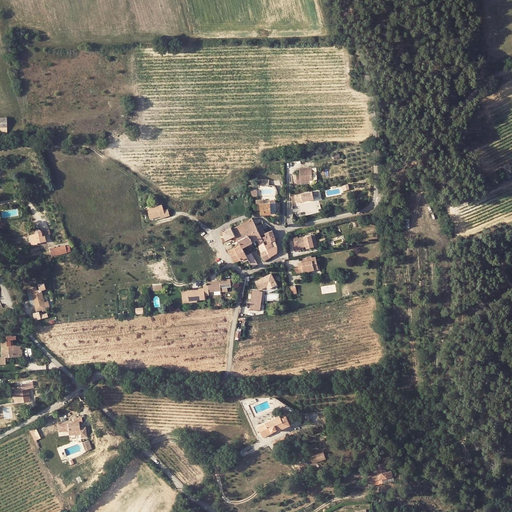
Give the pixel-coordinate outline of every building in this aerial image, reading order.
[(300,176),(296,176),(297,183),(301,183),(300,182),(300,180),(309,180),(313,180),(312,167),(300,168),(300,176)] [(301,194),(294,195),(296,202),(303,201),(314,199),(312,191),(301,194)] [(260,208),(260,214),(276,213),(275,202),(275,200),(270,200),(270,202),(263,202),(263,199),(256,200),(256,208),(260,208)] [(148,207),(150,218),(160,216),(161,219),(170,217),(169,210),(164,211),(163,205),(148,207)] [(235,235),(245,230),(254,224),(251,218),(232,228),(233,230),(235,235)] [(247,234),(257,229),(255,227),(254,224),(245,230),(247,234)] [(257,229),(262,240),(264,244),(268,243),(265,231),(262,229),(259,225),(255,227),(257,229)] [(44,235),(41,235),(41,233),(41,231),(40,231),(40,230),(39,229),(38,228),(37,228),(36,228),(35,229),(34,230),(33,231),(33,232),(34,234),(29,234),(31,244),(36,244),(36,242),(45,241),(44,235)] [(237,239),(239,242),(240,244),(241,247),(256,239),(258,242),(262,240),(257,229),(247,234),(245,230),(235,235),(237,239)] [(275,239),(275,238),(271,229),(265,231),(268,243),(275,239)] [(299,246),(306,245),(306,246),(313,245),(315,243),(314,238),(315,238),(314,232),(297,236),(297,234),(293,235),(294,243),(293,243),(294,249),(300,249),(299,246)] [(268,243),(264,244),(266,249),(270,256),(277,252),(278,248),(277,244),(275,241),(275,239),(268,243)] [(259,253),(266,249),(264,244),(262,240),(258,242),(257,247),(259,253)] [(245,255),(241,247),(240,244),(228,250),(234,262),(240,260),(246,256),(245,255)] [(53,246),(48,247),(50,255),(65,252),(65,251),(64,245),(53,247),(53,246)] [(259,253),(263,261),(270,257),(270,256),(266,249),(259,253)] [(245,255),(246,256),(247,259),(252,267),(256,264),(250,253),(245,255)] [(306,255),(306,257),(307,260),(302,261),(296,263),(297,266),(298,272),(313,268),(312,262),(316,261),(315,254),(311,255),(310,254),(306,255)] [(261,291),(279,284),(274,273),(257,280),(261,291)] [(234,284),(234,277),(230,277),(231,277),(219,278),(219,279),(220,286),(231,285),(231,284),(234,284)] [(208,283),(208,290),(213,289),(220,289),(220,286),(219,279),(207,281),(208,283)] [(187,290),(187,300),(197,299),(197,298),(205,297),(205,293),(209,292),(208,290),(208,283),(203,283),(204,286),(196,287),(196,289),(191,290),(187,290)] [(36,291),(32,292),(30,292),(31,295),(33,304),(42,303),(40,292),(37,292),(36,291)] [(252,292),(249,310),(259,312),(262,293),(252,292)] [(42,303),(33,304),(34,311),(44,309),(42,303)] [(50,316),(49,313),(42,314),(41,311),(34,313),(36,320),(50,316)] [(19,343),(12,344),(5,344),(5,338),(0,338),(0,341),(1,355),(0,355),(0,363),(5,364),(5,360),(7,360),(7,356),(21,355),(21,348),(19,348),(19,343)] [(10,394),(8,394),(8,399),(24,398),(24,390),(30,389),(29,382),(14,383),(15,391),(10,391),(10,394)] [(290,424),(294,423),(291,414),(290,412),(287,408),(277,413),(279,415),(281,418),(286,416),(290,424)] [(279,415),(265,422),(270,433),(272,432),(272,431),(278,428),(279,429),(290,424),(286,416),(281,418),(279,415)] [(73,422),(68,423),(68,428),(68,430),(80,429),(79,422),(82,422),(81,417),(73,418),(73,422)] [(262,437),(270,433),(265,422),(257,426),(262,437)] [(38,428),(31,430),(36,440),(42,437),(38,428)] [(82,442),(85,452),(92,449),(89,440),(82,442)] [(306,456),(309,464),(324,458),(322,450),(306,456)] [(378,467),(378,471),(386,470),(385,462),(377,464),(378,467)] [(386,470),(378,471),(375,472),(368,473),(368,479),(373,479),(387,477),(386,470)]
